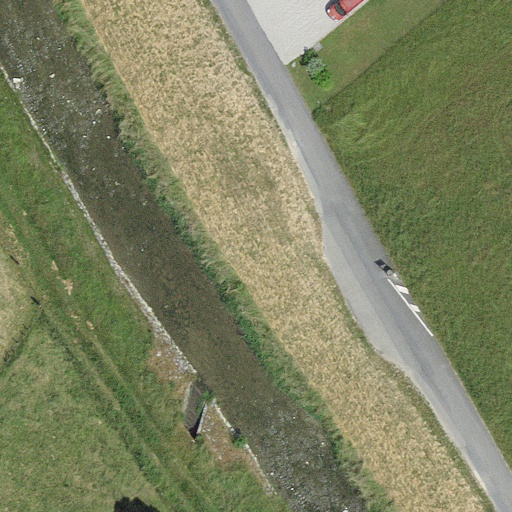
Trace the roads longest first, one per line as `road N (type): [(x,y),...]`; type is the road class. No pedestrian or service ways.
road 1 (residential): [(233,0),(375,259)]
road 2 (unclassified): [(375,259),(511,505)]
